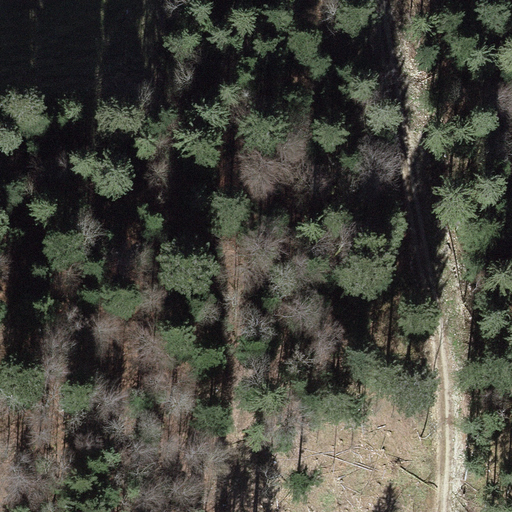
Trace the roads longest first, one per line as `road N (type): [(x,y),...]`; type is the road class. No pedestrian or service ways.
road 1 (track): [(396,91),(440,397),(433,511)]
road 2 (track): [(494,0),(511,183)]
